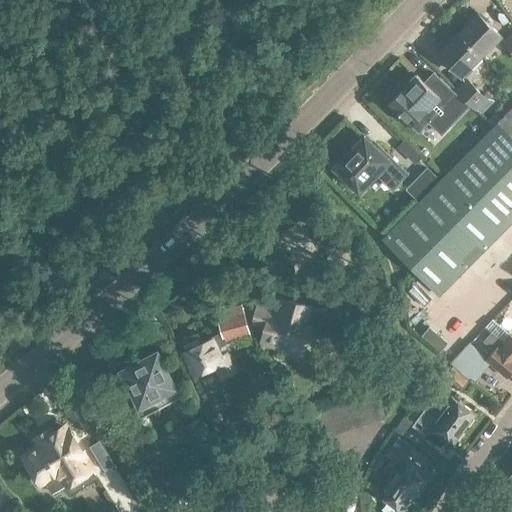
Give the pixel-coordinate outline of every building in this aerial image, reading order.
[(478,10),(457,31),(482,56),(503,35),(478,10)] [(482,56),(457,31),(436,53),(462,77),(463,76),(463,77),(467,75),(473,70),(471,68),(482,56)] [(511,32),(503,39),(511,52),(511,32)] [(470,106),(433,71),(424,81),(415,73),(401,87),(397,83),(385,95),(390,100),(386,103),(411,127),(411,126),(418,133),(428,123),(442,135),(470,106)] [(484,94),(466,77),(454,89),(480,115),(494,100),(486,92),(484,94)] [(511,105),(492,125),(489,128),(511,151),(511,105)] [(511,221),(511,151),(489,128),(382,237),(440,294),(511,221)] [(393,159),(392,160),(364,133),(332,166),(359,194),(378,174),(380,177),(387,170),(398,181),(407,173),(393,159)] [(427,166),(417,177),(427,187),(437,176),(427,166)] [(409,291),(424,306),(432,298),(417,283),(409,291)] [(279,311),(258,305),(254,318),(255,324),(265,327),(260,344),(280,350),(281,346),(292,349),(291,354),(300,357),(309,328),(303,326),(308,308),(287,302),(282,317),(278,315),(279,311)] [(197,332),(178,341),(183,352),(181,353),(193,377),(213,366),(219,380),(237,372),(227,351),(223,353),(219,346),(227,342),(226,340),(251,333),(242,304),(221,310),(223,317),(218,319),(223,331),(201,340),(197,332)] [(373,328),(360,309),(344,320),(357,339),(373,328)] [(448,342),(429,326),(421,336),(440,352),(448,342)] [(502,340),(491,331),(483,340),(493,349),(487,357),(485,359),(486,360),(506,377),(511,371),(511,335),(509,333),(502,340)] [(471,380),(489,362),(486,360),(485,359),(487,357),(470,342),(451,362),(471,380)] [(188,410),(176,382),(171,384),(156,352),(150,354),(150,356),(145,358),(145,357),(119,369),(134,401),(130,403),(137,418),(177,399),(183,412),(188,410)] [(453,366),(444,375),(459,389),(468,378),(453,366)] [(376,393),(354,400),(362,425),(384,418),(376,393)] [(412,425),(440,447),(448,437),(455,443),(476,414),(452,396),(439,414),(427,405),(412,425)] [(354,400),(333,407),(341,432),(362,425),(354,400)] [(319,439),(341,432),(333,407),(311,414),(319,439)] [(404,415),(395,429),(402,434),(412,421),(404,415)] [(219,452),(201,417),(186,426),(205,460),(219,452)] [(40,445),(24,456),(37,478),(42,475),(54,467),(65,485),(71,494),(97,477),(92,469),(92,468),(84,456),(85,455),(68,428),(55,436),(50,428),(35,437),(40,445)] [(378,492),(403,511),(416,494),(419,497),(435,475),(427,468),(433,460),(398,435),(385,454),(391,459),(383,469),(391,475),(378,492)] [(115,465),(99,440),(89,446),(105,471),(115,465)] [(249,459),(265,465),(270,452),(253,446),(249,459)] [(287,481),(308,468),(297,453),(294,455),(289,448),(280,455),(285,462),(277,467),(287,481)] [(0,497),(0,509),(5,511),(9,505),(6,499),(0,497)]
